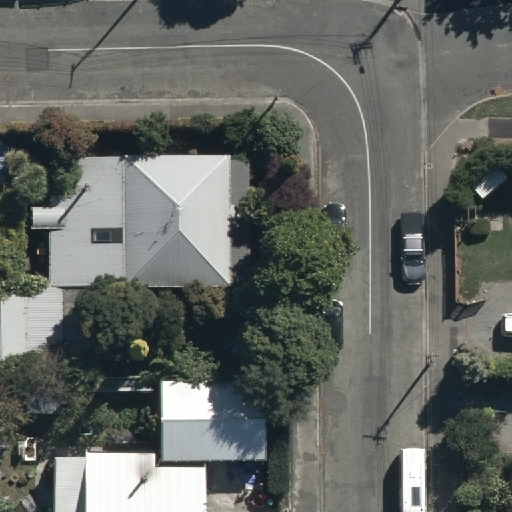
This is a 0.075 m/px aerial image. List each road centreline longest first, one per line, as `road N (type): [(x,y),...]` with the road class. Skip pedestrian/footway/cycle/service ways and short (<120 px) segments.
road 1 (residential): [(373,511),(369,165),(359,101),(347,81)]
road 2 (residential): [(347,81),(290,47),(0,49)]
road 3 (residential): [(347,81),(511,47)]
